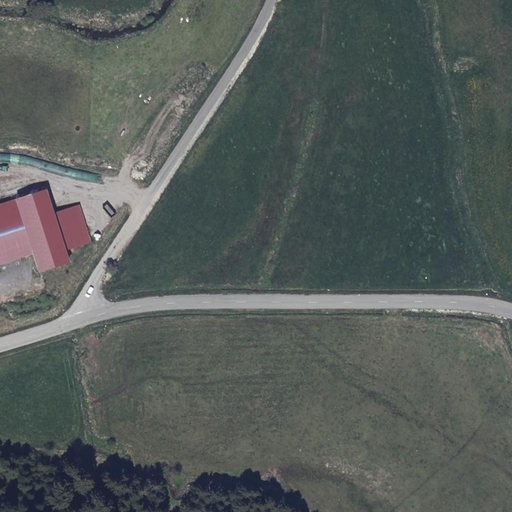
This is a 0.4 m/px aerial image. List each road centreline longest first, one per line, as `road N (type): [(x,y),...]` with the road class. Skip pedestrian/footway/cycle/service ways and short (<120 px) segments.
road 1 (tertiary): [(66,326),(170,302),(498,305),(511,312)]
road 2 (unclassified): [(268,0),(222,88),(66,326)]
